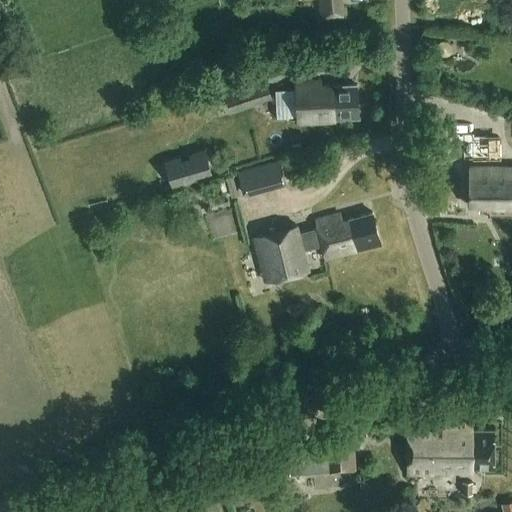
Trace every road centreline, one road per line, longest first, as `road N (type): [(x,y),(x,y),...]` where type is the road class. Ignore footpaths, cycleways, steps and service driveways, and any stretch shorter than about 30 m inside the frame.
road 1 (unclassified): [(460,361),(5,511)]
road 2 (residential): [(400,0),(409,187),(460,361)]
